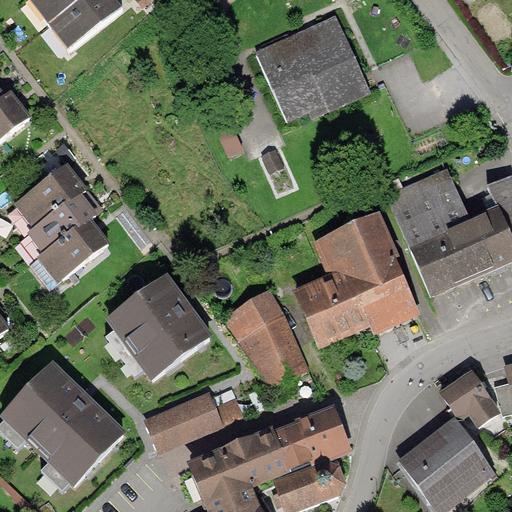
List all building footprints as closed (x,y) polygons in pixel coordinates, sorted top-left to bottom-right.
[(37,0),(30,5),(25,10),(45,34),(88,0),(37,0)] [(88,0),(45,34),(65,58),(123,13),(113,0),(88,0)] [(336,17),(255,56),(288,124),(305,115),(310,126),(374,95),(336,17)] [(0,103),(0,144),(30,121),(10,95),(3,101),(0,103)] [(235,134),(220,142),(229,160),(244,152),(235,134)] [(68,164),(5,212),(26,239),(83,197),(90,192),(68,164)] [(449,169),(386,196),(430,297),(511,261),(511,180),(511,179),(490,188),(498,207),(471,219),(449,169)] [(26,239),(20,243),(36,264),(91,223),(98,218),(83,197),(26,239)] [(328,275),(293,291),(319,349),(372,325),(376,332),(419,313),(394,256),(399,254),(380,212),(313,242),(328,275)] [(28,271),(46,294),(109,246),(91,223),(36,264),(28,271)] [(153,384),(214,339),(168,277),(108,322),(116,333),(107,339),(136,378),(143,372),(153,384)] [(271,291),(225,319),(239,343),(273,391),(309,373),(286,315),(271,291)] [(0,338),(13,328),(0,313),(0,338)] [(50,364),(0,418),(7,423),(0,430),(0,431),(20,449),(28,441),(52,464),(44,473),(64,492),(72,484),(76,488),(127,434),(50,364)] [(496,388),(504,417),(511,415),(511,365),(506,367),(510,384),(496,388)] [(474,371),(441,393),(461,422),(472,416),(488,440),(511,425),(474,371)] [(211,392),(145,420),(160,454),(244,419),(235,398),(216,406),(211,392)] [(351,450),(334,404),(273,428),(288,469),(310,461),(313,466),(351,450)] [(455,420),(400,462),(437,511),(447,511),(497,475),(455,420)] [(267,511),(255,487),(290,472),(288,469),(273,428),(240,441),(188,462),(208,511),(267,511)] [(330,461),(275,480),(280,494),(273,497),(278,510),(285,508),(286,511),(296,511),(341,495),(346,483),(340,466),(330,461)] [(55,511),(49,502),(34,511),(55,511)]
